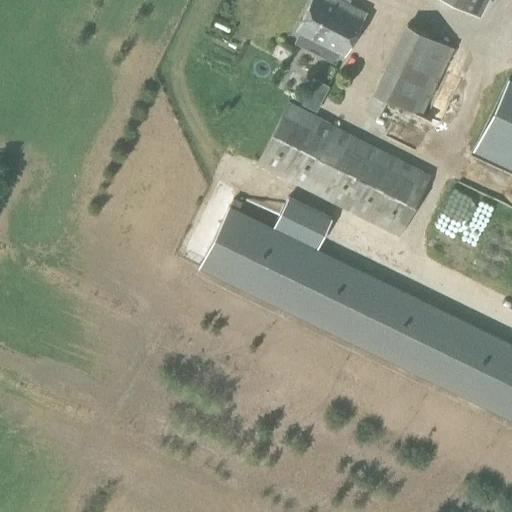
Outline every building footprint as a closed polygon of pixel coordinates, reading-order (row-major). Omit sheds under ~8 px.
[(344,55),(365,11),(343,0),(311,0),(296,31),(299,32),(294,42),(336,63),(341,53),(344,55)] [(452,0),(475,10),(479,0),(452,0)] [(511,271),(511,18),(413,272),(428,283),(439,291),(486,310),(490,301),(511,271)] [(422,114),(454,47),(405,23),(372,92),(373,93),(365,110),(423,138),(432,119),(422,114)] [(307,96),(304,103),(316,109),(320,102),(307,96)] [(399,235),(431,174),(288,101),(257,163),(399,235)] [(511,348),(343,265),(237,213),(228,209),(200,265),(511,416),(511,348)]
